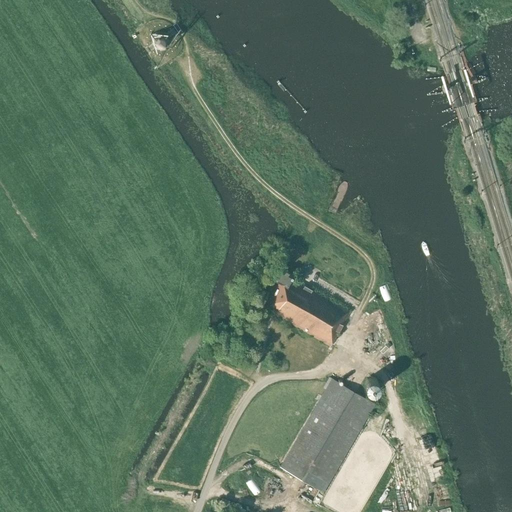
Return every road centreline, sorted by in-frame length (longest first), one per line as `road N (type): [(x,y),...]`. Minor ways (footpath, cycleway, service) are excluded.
road 1 (track): [(371,292),(366,261),(272,195),(231,149),(186,79),(182,35)]
road 2 (unclassified): [(197,511),(239,411),(257,390),(333,371)]
